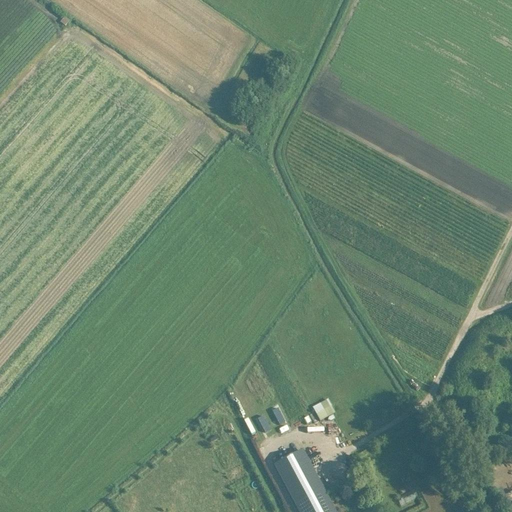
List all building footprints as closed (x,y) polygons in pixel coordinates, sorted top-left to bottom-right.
[(0,48),(35,6),(27,0),(24,0),(0,29),(0,48)] [(48,0),(209,106),(216,95),(72,0),(48,0)] [(82,0),(220,91),(227,80),(104,0),(82,0)] [(203,0),(156,0),(242,55),(256,33),(203,0)] [(323,424),(339,416),(332,402),(316,410),(323,424)] [(275,466),(298,511),(334,511),(303,451),(275,466)] [(403,509),(421,505),(418,493),(401,498),(403,509)]
